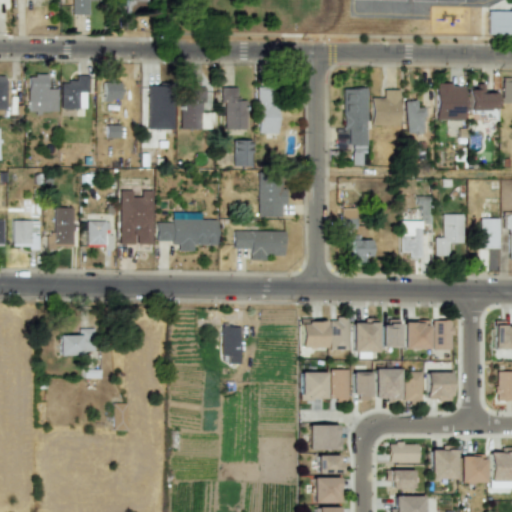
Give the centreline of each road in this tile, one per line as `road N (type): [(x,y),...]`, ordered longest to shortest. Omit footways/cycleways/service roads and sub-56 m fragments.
road 1 (residential): [(0,284),(511,291)]
road 2 (residential): [(0,50),(511,56)]
road 3 (residential): [(318,290),(316,54)]
road 4 (residential): [(362,511),(364,426),(468,424)]
road 5 (residential): [(470,291),(468,424)]
